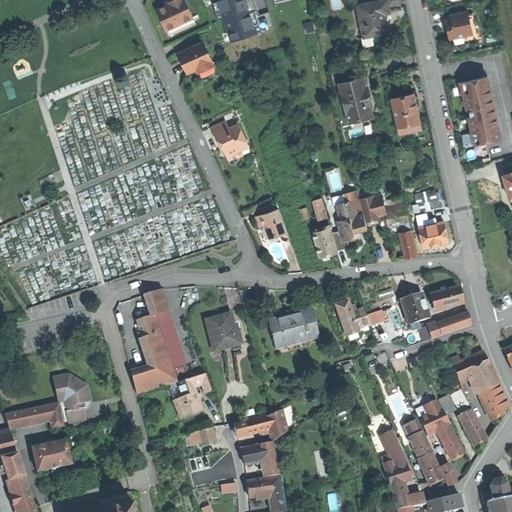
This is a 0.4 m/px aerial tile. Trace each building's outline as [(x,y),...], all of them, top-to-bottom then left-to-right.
[(167,29),(170,35),(195,23),(192,17),(193,17),(184,0),(174,0),(169,2),(170,4),(158,10),(167,29)] [(211,0),(219,21),(224,19),(231,41),(262,31),(274,26),(270,12),(257,16),(255,10),(258,9),(254,0),(211,0)] [(386,0),(358,6),(364,37),(388,32),(386,24),(384,14),(389,13),(386,0)] [(474,16),(457,20),(458,25),(452,26),(454,35),(456,44),(460,43),(479,38),(475,19),(474,16)] [(480,18),(475,19),(479,38),(460,43),(462,50),(487,45),(480,18)] [(183,63),(188,73),(197,69),(198,73),(214,65),(203,42),(179,54),(183,63)] [(340,85),(350,122),(360,119),(372,116),(369,107),(372,106),(367,88),(365,88),(362,79),(340,85)] [(487,148),(509,143),(495,82),(473,87),(476,98),(471,99),(475,115),(478,115),(479,118),(479,121),(476,122),(480,138),(484,137),(487,148)] [(468,100),(471,99),(476,98),(473,87),(465,89),(468,100)] [(398,105),(404,131),(425,126),(423,116),(419,100),(398,105)] [(427,136),(425,126),(404,131),(406,141),(427,136)] [(230,154),(236,169),(257,160),(246,131),(236,135),(233,129),(219,135),(225,149),(227,156),(230,154)] [(481,150),(487,148),(484,137),(480,138),(478,138),(481,150)] [(436,216),(444,214),(441,197),(422,201),(424,211),(418,212),(419,218),(422,217),(422,219),(433,217),(432,210),(435,209),(436,216)] [(329,227),(336,225),(330,205),(323,207),(329,227)] [(390,211),(392,219),(415,215),(413,206),(390,211)] [(347,237),(341,239),(345,258),(353,256),(359,255),(357,246),(364,244),(362,237),(375,234),(372,220),(365,222),(361,208),(346,211),(350,226),(345,227),(347,237)] [(399,232),(405,231),(418,228),(415,215),(392,219),(395,233),(399,232)] [(311,229),(318,227),(315,216),(309,218),(311,229)] [(287,217),(265,225),(269,236),(275,234),(279,247),(287,244),(295,241),(287,217)] [(389,234),(395,233),(392,219),(389,220),(390,225),(387,225),(389,234)] [(454,248),(449,228),(440,230),(439,226),(435,227),(436,232),(426,234),(431,253),(443,250),(454,248)] [(418,228),(405,231),(411,263),(425,260),(418,228)] [(335,237),(322,240),(328,264),(331,263),(332,267),(338,266),(337,260),(340,260),(345,258),(341,239),(340,235),(335,237)] [(9,267),(0,270),(4,276),(11,273),(9,267)] [(435,295),(439,311),(462,304),(460,296),(458,288),(435,295)] [(144,296),(151,317),(156,315),(170,311),(164,290),(144,296)] [(411,297),(401,300),(409,325),(410,325),(418,322),(429,318),(421,294),(411,297)] [(337,306),(347,336),(359,332),(358,329),(361,327),(370,324),(366,314),(365,309),(357,311),(355,306),(350,308),(347,302),(337,306)] [(392,305),(366,314),(370,324),(370,325),(376,323),(385,320),(383,316),(394,312),(392,305)] [(268,320),(276,350),(277,350),(277,349),(297,343),(297,344),(299,343),(296,335),(306,333),(308,341),(309,341),(309,340),(319,337),(320,339),(321,338),(312,308),(311,308),(311,310),(301,313),(301,312),(300,312),(301,315),(296,316),(292,317),(291,315),(289,315),(290,316),(270,321),(269,320),(268,320)] [(404,339),(394,312),(383,316),(385,320),(393,343),(398,341),(404,339)] [(218,318),(206,321),(215,352),(240,345),(243,344),(239,330),(236,331),(232,314),(218,318)] [(138,395),(169,385),(178,382),(156,315),(151,317),(140,321),(145,337),(142,338),(152,367),(131,374),(138,395)] [(428,326),(432,339),(471,326),(469,316),(438,327),(437,323),(428,326)] [(420,328),(418,322),(410,325),(412,331),(420,328)] [(382,343),(376,323),(370,325),(377,344),(382,343)] [(364,333),(361,327),(358,329),(359,332),(347,336),(349,341),(355,339),(360,337),(360,335),(364,333)] [(452,366),(460,384),(476,377),(491,369),(483,352),(461,362),(452,366)] [(449,361),(452,366),(461,362),(458,357),(449,361)] [(498,385),(491,369),(476,377),(481,393),(498,385)] [(53,377),(59,402),(64,422),(69,421),(69,424),(88,419),(86,409),(87,409),(90,402),(90,401),(92,401),(88,384),(69,373),(53,377)] [(206,373),(192,378),(195,387),(203,384),(206,394),(213,392),(206,373)] [(178,382),(169,385),(181,418),(195,413),(203,410),(200,400),(198,395),(195,387),(192,378),(178,382)] [(509,407),(498,385),(481,393),(479,394),(490,418),(500,414),(506,411),(509,407)] [(462,389),(438,401),(446,415),(457,410),(469,403),(462,389)] [(6,415),(10,428),(51,419),(53,427),(64,424),(64,422),(59,402),(6,415)] [(473,410),(469,403),(457,410),(460,416),(458,416),(462,424),(475,417),(472,411),(473,410)] [(419,419),(428,434),(437,431),(449,425),(450,425),(442,409),(419,419)] [(282,410),(267,418),(270,429),(270,433),(273,442),(288,431),(282,410)] [(487,441),(475,417),(462,424),(474,447),(481,444),(487,441)] [(260,432),(270,429),(267,418),(261,418),(235,425),(236,432),(238,438),(260,432)] [(404,426),(419,460),(432,454),(433,453),(426,439),(427,439),(425,433),(423,434),(417,421),(404,426)] [(452,432),(449,425),(437,431),(441,438),(452,432)] [(213,428),(199,432),(203,446),(217,442),(213,428)] [(11,430),(0,432),(0,459),(3,459),(19,455),(11,430)] [(406,466),(408,465),(393,430),(380,436),(388,455),(381,458),(386,473),(406,466)] [(463,454),(452,432),(441,438),(452,460),(458,457),(463,454)] [(33,447),(38,472),(51,469),(52,470),(55,469),(59,468),(58,467),(73,464),(67,440),(53,443),(46,444),(33,447)] [(268,477),(280,475),(273,442),(262,444),(262,445),(266,461),(264,462),(268,477)] [(246,466),(264,462),(266,461),(262,445),(242,450),(244,458),(246,466)] [(432,454),(419,460),(430,485),(437,482),(443,479),(435,461),(436,460),(435,456),(433,457),(432,454)] [(38,511),(19,455),(3,459),(5,466),(8,473),(10,481),(12,480),(17,495),(19,504),(22,511),(38,511)] [(409,473),(406,466),(386,473),(390,486),(403,482),(411,479),(409,473)] [(442,471),(449,486),(458,483),(447,466),(443,468),(442,471)] [(220,477),(222,485),(237,483),(236,475),(220,477)] [(511,511),(511,487),(509,488),(508,483),(510,482),(509,481),(507,482),(502,479),(503,477),(501,476),(501,478),(495,479),(494,478),(493,479),(494,481),(490,485),(489,485),(489,487),(491,487),(492,491),(482,493),(484,503),(487,502),(489,511),(511,511)] [(272,511),(279,511),(286,511),(280,477),(268,479),(270,494),(272,511)] [(250,498),(270,494),(268,479),(248,482),(249,490),(250,498)] [(408,497),(403,482),(390,486),(398,510),(411,507),(408,497)] [(72,511),(135,511),(131,492),(113,496),(99,500),(100,506),(72,511)] [(13,506),(19,504),(17,495),(10,497),(13,506)] [(422,495),(408,497),(411,507),(412,507),(426,504),(422,495)] [(428,502),(430,511),(446,511),(462,508),(461,503),(459,495),(428,502)] [(215,511),(211,503),(203,507),(204,511),(215,511)]
